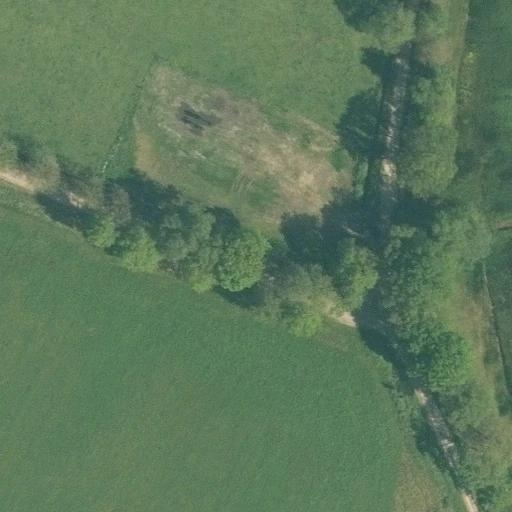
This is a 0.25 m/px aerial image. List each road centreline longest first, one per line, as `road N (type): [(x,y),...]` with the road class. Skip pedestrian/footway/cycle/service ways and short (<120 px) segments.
road 1 (track): [(0,171),(346,315),(372,311)]
road 2 (track): [(372,311),(413,0)]
road 3 (track): [(471,511),(388,327),(372,311)]
